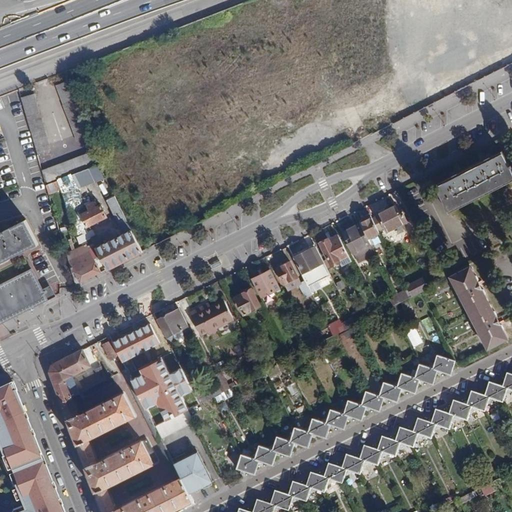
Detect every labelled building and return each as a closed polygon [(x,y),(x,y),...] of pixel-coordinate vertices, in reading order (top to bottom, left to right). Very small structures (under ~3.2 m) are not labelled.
[(65,71),(68,80),(81,75),(78,66),(65,71)] [(62,105),(74,132),(87,128),(68,80),(57,85),(64,104),(62,105)] [(21,98),(35,146),(47,142),(33,94),(21,98)] [(87,128),(74,132),(77,141),(91,136),(87,128)] [(47,142),(35,146),(38,155),(50,151),(47,142)] [(511,181),(511,171),(502,151),(435,185),(449,213),(511,181)] [(57,180),(96,166),(91,153),(42,171),(46,184),(57,180)] [(99,165),(96,166),(57,180),(60,187),(61,190),(77,184),(78,187),(95,180),(96,182),(106,177),(99,165)] [(48,191),(60,187),(57,180),(46,184),(48,191)] [(94,236),(92,229),(80,236),(77,237),(80,244),(90,239),(107,270),(121,262),(128,259),(142,252),(115,196),(107,200),(122,229),(125,233),(117,237),(110,241),(102,245),(96,235),(94,236)] [(96,208),(93,203),(84,208),(87,213),(82,215),(88,227),(107,217),(101,205),(96,208)] [(400,215),(395,206),(387,210),(380,213),(378,214),(379,216),(385,228),(387,232),(407,222),(402,214),(400,215)] [(360,221),(363,227),(368,238),(380,233),(379,231),(373,219),(371,216),(360,221)] [(385,228),(379,216),(373,219),(379,231),(385,228)] [(0,262),(38,244),(26,219),(11,227),(5,230),(0,232),(0,262)] [(368,238),(363,227),(345,236),(360,266),(378,258),(368,238)] [(352,260),(340,237),(330,242),(329,239),(321,243),(331,264),(340,260),(342,265),(352,260)] [(85,244),(75,249),(90,278),(101,273),(95,261),(94,262),(85,244)] [(75,249),(71,251),(66,253),(75,286),(90,278),(75,249)] [(318,264),(311,249),(294,257),(302,273),(318,264)] [(297,277),(289,261),(282,265),(284,270),(280,272),(285,283),(297,277)] [(508,338),(470,267),(454,275),(451,277),(488,348),(508,338)] [(43,290),(33,269),(0,285),(0,323),(54,296),(49,287),(43,290)] [(278,288),(269,270),(253,278),(262,296),(278,288)] [(312,294),(306,281),(299,284),(306,297),(312,294)] [(423,291),(420,284),(408,290),(412,296),(420,292),(423,291)] [(260,305),(251,289),(236,296),(244,313),(260,305)] [(402,299),(409,296),(406,291),(400,294),(402,299)] [(384,311),(391,307),(396,304),(392,297),(380,303),(384,311)] [(398,312),(412,305),(409,299),(396,306),(398,312)] [(233,318),(224,300),(210,307),(204,310),(203,307),(190,313),(201,334),(233,318)] [(172,340),(173,336),(172,334),(180,330),(181,333),(183,335),(187,336),(190,334),(191,331),(188,326),(180,308),(156,320),(165,338),(168,342),(172,340)] [(380,322),(391,317),(388,311),(378,316),(380,322)] [(355,325),(352,318),(342,323),(346,330),(355,325)] [(355,325),(346,330),(341,332),(345,340),(359,332),(355,325)] [(334,336),(330,329),(317,336),(320,343),(334,336)] [(184,337),(181,333),(180,330),(172,334),(173,336),(176,341),(179,342),(183,341),(184,337)] [(117,356),(109,342),(104,345),(111,359),(117,356)] [(50,370),(62,401),(71,397),(64,379),(90,365),(83,349),(53,364),(50,370)] [(162,349),(139,359),(148,381),(171,371),(162,349)] [(437,354),(432,368),(438,370),(451,374),(455,360),(437,354)] [(438,370),(432,368),(420,364),(414,377),(420,379),(433,383),(438,370)] [(78,378),(84,390),(108,378),(102,366),(78,378)] [(155,426),(148,412),(126,369),(123,370),(163,451),(167,449),(161,438),(155,426)] [(108,378),(84,390),(82,391),(85,396),(88,394),(88,393),(121,376),(119,372),(108,378)] [(229,389),(221,372),(213,375),(222,392),(229,389)] [(402,373),(397,387),(403,389),(415,392),(420,379),(414,377),(402,373)] [(511,375),(508,374),(503,387),(508,389),(511,390),(511,375)] [(234,392),(251,384),(249,379),(232,387),(234,392)] [(65,511),(12,381),(0,386),(0,458),(25,511),(65,511)] [(379,396),(384,397),(398,401),(403,389),(397,387),(384,382),(379,396)] [(503,402),(508,389),(503,387),(489,383),(485,396),(490,398),(503,402)] [(342,389),(335,392),(341,404),(348,401),(342,389)] [(155,426),(187,410),(189,409),(199,404),(192,390),(148,412),(155,426)] [(366,392),(361,405),(367,407),(379,411),(384,397),(379,396),(366,392)] [(472,392),(467,405),(471,407),(485,411),(490,398),(485,396),(472,392)] [(169,511),(193,500),(190,493),(182,477),(115,511),(105,486),(157,461),(146,439),(96,463),(87,439),(134,416),(124,394),(78,415),(71,397),(62,401),(103,511),(169,511)] [(313,404),(318,415),(331,409),(325,398),(313,404)] [(348,401),(344,414),(349,415),(362,420),(367,407),(361,405),(348,401)] [(454,401),(449,415),(453,416),(460,418),(467,420),(471,407),(467,405),(454,401)] [(326,423),(331,425),(344,429),(349,415),(344,414),(331,409),(326,423)] [(155,426),(161,438),(193,422),(187,410),(155,426)] [(453,416),(449,415),(436,410),(431,424),(436,425),(449,429),(452,422),(453,416)] [(476,417),(476,419),(470,422),(473,429),(490,420),(486,412),(476,417)] [(452,422),(458,424),(460,418),(453,416),(452,422)] [(308,432),(314,434),(326,438),(331,425),(326,423),(312,419),(308,432)] [(418,420),(413,433),(418,434),(432,438),(436,425),(431,424),(418,420)] [(465,440),(458,426),(451,429),(459,443),(465,440)] [(294,427),(290,441),(296,443),(309,446),(314,434),(308,432),(294,427)] [(400,429),(396,442),(400,443),(408,446),(413,448),(418,434),(413,433),(400,429)] [(502,449),(495,436),(490,438),(497,451),(502,449)] [(296,443),(290,441),(277,437),(272,450),(278,451),(291,456),(296,443)] [(398,449),(400,443),(396,442),(382,438),(378,451),(382,452),(396,457),(398,449)] [(432,438),(422,442),(427,452),(436,448),(432,438)] [(398,449),(406,452),(408,446),(400,443),(398,449)] [(259,446),(254,459),(260,461),(273,465),(278,451),(272,450),(259,446)] [(382,452),(378,451),(364,447),(360,459),(364,461),(378,466),(382,452)] [(182,477),(190,493),(212,481),(197,452),(175,463),(182,477)] [(396,457),(402,468),(409,465),(403,453),(396,457)] [(260,461),(254,459),(242,455),(236,468),(255,474),(260,461)] [(347,456),(342,469),(347,470),(360,475),(364,461),(360,459),(347,456)] [(511,461),(511,460),(501,465),(505,475),(511,471),(511,461)] [(347,470),(342,469),(329,465),(325,477),(330,479),(343,483),(347,470)] [(480,488),(490,482),(498,479),(493,469),(475,478),(480,488)] [(312,474),(307,487),(311,488),(325,493),(330,479),(325,477),(312,474)] [(353,478),(358,487),(365,484),(360,475),(353,478)] [(490,482),(480,488),(484,495),(494,490),(490,482)] [(311,488),(307,487),(294,483),(289,495),(294,497),(307,501),(311,488)] [(17,484),(9,487),(11,492),(19,490),(17,484)] [(275,492),(271,505),(276,506),(289,510),(294,497),(289,495),(275,492)] [(273,511),(276,506),(271,505),(257,501),(253,511),(273,511)]
